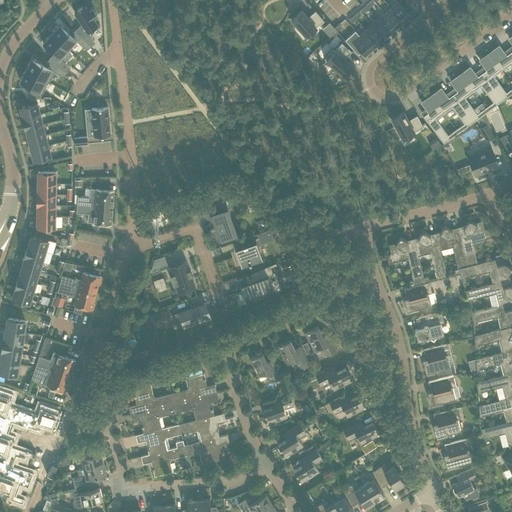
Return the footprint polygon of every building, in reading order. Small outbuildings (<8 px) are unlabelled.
[(397,2),(390,7),(402,21),(409,15),(397,1),(397,2)] [(77,10),(74,12),(82,23),(76,28),(84,38),(89,34),(100,27),(93,17),(97,15),(92,8),(89,10),(85,4),(82,6),(77,9),(77,10)] [(390,7),(384,13),(396,26),(402,21),(390,7)] [(296,14),(290,19),(295,26),(297,24),(306,35),(324,20),(315,10),(309,15),(310,15),(308,17),(301,10),(296,14)] [(384,13),(378,18),(390,32),(396,26),(384,13)] [(378,18),(372,24),(383,37),(390,32),(378,18)] [(60,24),(51,33),(70,51),(70,50),(78,42),(79,43),(84,38),(76,28),(70,34),(60,24)] [(372,24),(365,29),(377,43),(383,37),(372,24)] [(365,29),(359,35),(371,48),(377,43),(365,29)] [(51,33),(43,43),(53,52),(48,58),(59,66),(63,60),(62,60),(70,51),(51,33)] [(353,40),(352,41),(364,54),(366,52),(371,48),(359,35),(353,40)] [(341,42),(326,59),(336,69),(335,70),(341,75),(342,74),(343,75),(347,70),(352,65),(344,58),(346,56),(351,51),(341,42)] [(499,45),(489,52),(502,69),(510,63),(511,66),(511,53),(510,51),(506,54),(499,45)] [(489,52),(480,59),(484,65),(486,68),(481,72),(502,100),(508,95),(506,92),(494,75),(502,69),(489,52)] [(32,58),(26,69),(49,82),(55,71),(59,66),(48,58),(44,65),(32,58)] [(470,66),(460,73),(473,91),(481,85),(493,101),(495,105),(502,100),(481,72),(476,76),(470,66)] [(26,69),(20,80),(32,87),(27,95),(41,94),(48,82),(49,82),(26,69)] [(460,73),(451,81),(455,86),(457,90),(452,93),(473,121),(479,116),(477,113),(465,96),(473,91),(460,73)] [(441,88),(431,95),(444,112),(452,106),(464,123),(466,126),(473,121),(452,93),(447,97),(441,88)] [(431,95),(421,102),(426,108),(428,111),(423,115),(443,143),(450,138),(448,134),(436,118),(444,112),(431,95)] [(493,101),(485,107),(487,111),(495,105),(493,101)] [(22,118),(39,113),(37,102),(20,107),(22,117),(22,118)] [(72,107),(72,127),(83,127),(82,107),(72,107)] [(92,117),(85,118),(87,136),(110,134),(107,107),(91,108),(92,117)] [(485,107),(477,113),(479,116),(481,115),(485,112),(487,111),(485,107)] [(392,119),(391,119),(394,126),(396,125),(403,138),(423,126),(417,115),(410,118),(410,119),(408,120),(403,111),(397,115),(392,118),(392,119)] [(485,112),(481,115),(485,122),(488,127),(490,126),(485,112)] [(39,113),(22,118),(24,128),(42,124),(39,113)] [(481,115),(476,119),(480,126),(485,122),(481,115)] [(480,126),(478,126),(486,140),(493,135),(488,127),(485,122),(480,126)] [(464,123),(456,128),(458,132),(466,126),(464,123)] [(45,134),(42,124),(24,128),(25,129),(28,139),(45,134)] [(456,128),(448,134),(450,138),(458,132),(456,128)] [(45,134),(28,139),(30,149),(48,145),(45,134)] [(87,136),(74,137),(74,145),(87,144),(87,136)] [(435,138),(428,143),(433,149),(440,144),(435,138)] [(48,145),(30,149),(33,160),(50,156),(48,145)] [(498,165),(494,155),(491,148),(478,154),(479,155),(469,159),(475,176),(486,171),(485,170),(498,165)] [(38,171),(37,182),(55,183),(55,172),(38,171)] [(36,193),(55,194),(55,183),(37,182),(37,193),(36,193)] [(77,196),(77,204),(112,207),(113,190),(85,188),(84,196),(77,196)] [(36,193),(36,204),(55,204),(55,194),(36,193)] [(55,204),(36,204),(36,205),(37,205),(37,215),(54,215),(55,204)] [(110,223),(112,207),(77,204),(76,212),(88,213),(87,221),(110,223)] [(225,210),(210,215),(214,228),(217,227),(218,230),(216,231),(219,240),(218,240),(219,240),(235,235),(235,234),(234,234),(225,210)] [(159,224),(159,222),(157,214),(151,216),(154,226),(159,224)] [(54,215),(37,215),(37,226),(54,227),(54,215)] [(464,226),(458,228),(468,266),(477,263),(472,242),(491,237),(489,232),(484,228),(482,221),(478,222),(478,223),(476,224),(468,219),(464,226)] [(468,266),(458,228),(452,230),(444,225),(440,233),(435,234),(439,250),(440,250),(452,247),(458,268),(459,268),(468,266)] [(274,238),(271,229),(258,234),(261,243),(274,238)] [(439,250),(435,234),(429,235),(422,231),(418,238),(413,239),(417,255),(418,255),(430,252),(437,279),(447,276),(440,250),(439,250)] [(27,245),(45,251),(48,240),(31,235),(28,245),(27,245)] [(417,255),(413,239),(407,241),(400,237),(395,244),(393,245),(392,243),(389,244),(391,252),(387,257),(389,263),(408,258),(413,280),(409,281),(410,286),(425,282),(423,277),(418,255),(417,255)] [(255,241),(235,248),(237,254),(240,261),(247,259),(249,264),(251,264),(250,262),(262,258),(255,241)] [(27,245),(24,256),(41,261),(45,251),(27,245)] [(41,261),(24,256),(21,266),(38,271),(41,261)] [(468,266),(459,268),(460,273),(462,277),(463,284),(466,283),(465,277),(490,271),(493,283),(465,290),(492,283),(510,279),(510,277),(508,277),(508,275),(511,267),(505,263),(503,257),(505,257),(504,256),(501,257),(496,258),(477,263),(468,266)] [(289,257),(279,260),(282,266),(291,263),(289,257)] [(62,268),(71,270),(72,263),(64,261),(62,268)] [(185,261),(169,266),(172,274),(169,275),(169,276),(170,275),(174,284),(173,285),(175,284),(178,292),(194,286),(190,276),(192,275),(191,275),(189,270),(190,270),(190,269),(188,270),(185,261)] [(152,265),(151,269),(152,273),(159,270),(159,269),(157,263),(152,265)] [(250,281),(240,285),(242,291),(246,300),(249,299),(255,297),(260,295),(259,294),(263,293),(263,292),(272,289),(269,281),(270,281),(269,281),(275,279),(270,264),(247,274),(250,281)] [(18,276),(35,282),(38,271),(21,266),(18,276)] [(62,275),(59,283),(95,292),(99,277),(83,272),(80,280),(62,275)] [(18,276),(15,287),(32,292),(35,282),(18,276)] [(492,283),(465,290),(468,302),(471,302),(470,299),(487,295),(495,293),(498,305),(490,307),(471,312),(499,305),(511,301),(511,286),(510,285),(509,279),(510,279),(492,283)] [(425,282),(410,286),(404,288),(406,295),(407,294),(408,298),(404,299),(407,313),(418,311),(417,307),(431,304),(428,293),(432,292),(429,281),(425,282)] [(59,283),(57,291),(58,291),(76,296),(74,304),(91,308),(95,292),(59,283)] [(32,292),(15,287),(14,287),(15,287),(12,298),(29,303),(32,292)] [(511,301),(499,305),(471,312),(474,322),(474,325),(477,324),(476,322),(497,316),(501,328),(474,335),(511,325),(511,306),(511,303),(511,302),(511,301)] [(205,302),(178,311),(183,326),(210,316),(205,302)] [(168,308),(151,315),(156,326),(161,323),(173,319),(171,314),(168,308)] [(427,315),(425,315),(415,318),(417,325),(418,324),(419,328),(414,329),(417,340),(428,337),(433,340),(436,335),(443,334),(440,323),(444,322),(441,311),(432,313),(427,315)] [(7,318),(6,329),(23,332),(25,320),(7,318)] [(511,325),(474,335),(475,348),(478,348),(478,345),(499,339),(502,352),(476,358),(502,352),(511,349),(511,325)] [(307,331),(305,332),(314,351),(321,347),(325,356),(337,351),(329,335),(323,338),(318,326),(309,330),(309,329),(307,330),(307,331)] [(3,339),(21,342),(23,332),(6,329),(4,339),(3,339)] [(3,339),(1,350),(20,353),(21,342),(3,339)] [(279,344),(277,345),(281,354),(286,364),(293,360),(297,369),(309,364),(306,358),(301,348),(295,351),(294,348),(290,339),(281,343),(281,342),(279,343),(279,344)] [(306,342),(302,344),(306,353),(311,351),(306,342)] [(448,343),(432,347),(423,349),(424,356),(426,356),(427,359),(422,360),(426,375),(437,372),(436,369),(441,367),(443,375),(455,372),(453,364),(449,365),(447,355),(450,354),(448,343)] [(511,349),(502,352),(476,358),(476,361),(476,369),(476,371),(480,371),(479,368),(500,363),(503,375),(477,381),(477,382),(511,373),(511,349)] [(2,351),(0,361),(18,364),(20,353),(1,350),(2,351)] [(39,356),(36,364),(69,375),(75,360),(53,352),(50,360),(39,356)] [(251,357),(249,358),(258,377),(264,374),(268,383),(279,378),(281,377),(278,371),(274,362),(268,364),(266,361),(262,352),(254,356),(253,355),(251,356),(251,357)] [(18,364),(0,361),(0,362),(0,372),(16,375),(18,364)] [(69,375),(36,364),(33,371),(45,375),(42,383),(60,389),(64,391),(69,375)] [(165,372),(171,376),(175,368),(169,365),(165,372)] [(186,389),(171,393),(173,402),(217,392),(215,384),(204,387),(202,386),(205,381),(203,372),(202,372),(201,365),(186,368),(188,376),(189,384),(186,389)] [(155,369),(157,375),(165,373),(163,366),(155,369)] [(322,372),(315,375),(317,377),(321,386),(330,382),(333,389),(343,384),(352,380),(351,378),(350,375),(350,376),(345,367),(337,372),(333,373),(330,368),(322,372)] [(511,373),(477,382),(478,395),(481,394),(480,391),(502,386),(505,398),(478,405),(505,398),(511,396),(511,373)] [(453,375),(437,379),(428,381),(430,388),(431,388),(432,391),(428,393),(431,407),(442,404),(441,401),(455,397),(452,387),(456,386),(453,375)] [(139,403),(128,406),(130,413),(173,402),(171,393),(156,397),(150,393),(148,386),(150,383),(149,377),(135,383),(137,388),(132,390),(135,398),(140,402),(139,403)] [(280,386),(277,392),(278,393),(283,395),(286,389),(280,386)] [(0,408),(20,415),(23,409),(9,404),(13,394),(13,393),(0,388),(0,408)] [(217,392),(173,402),(176,412),(191,408),(196,411),(198,418),(214,414),(212,406),(206,403),(207,401),(208,402),(218,399),(217,392)] [(272,407),(263,410),(266,419),(265,419),(266,421),(267,421),(267,423),(277,420),(287,416),(284,409),(293,406),(289,394),(283,396),(273,399),(276,405),(272,407)] [(335,399),(329,402),(335,414),(343,409),(347,416),(356,412),(365,407),(364,405),(365,405),(364,402),(363,403),(359,394),(350,399),(347,401),(344,395),(335,399)] [(511,396),(505,398),(478,405),(479,418),(483,417),(482,414),(503,409),(506,421),(480,428),(511,420),(511,396)] [(23,409),(20,415),(35,421),(32,428),(33,429),(34,429),(38,430),(41,423),(52,427),(55,417),(54,416),(55,413),(56,414),(57,409),(58,409),(40,402),(40,403),(36,413),(23,409)] [(176,412),(173,402),(130,413),(132,421),(142,418),(143,417),(144,418),(141,424),(143,432),(159,428),(157,421),(160,416),(176,412)] [(323,405),(315,409),(315,410),(317,413),(325,409),(323,405)] [(458,407),(443,411),(433,413),(435,420),(436,420),(437,423),(433,425),(436,439),(447,436),(446,433),(447,433),(453,431),(460,429),(457,419),(461,418),(458,407)] [(0,430),(8,433),(8,432),(11,422),(27,427),(27,426),(32,428),(35,421),(20,415),(0,408),(0,430)] [(214,414),(198,418),(179,423),(181,433),(196,430),(198,441),(219,436),(217,428),(212,424),(213,423),(224,420),(222,413),(214,414)] [(511,420),(480,428),(481,434),(483,440),(486,440),(486,437),(498,434),(505,433),(508,445),(511,444),(511,420)] [(349,426),(343,429),(348,440),(357,436),(360,443),(370,438),(379,434),(378,432),(379,432),(377,429),(377,430),(373,421),(364,426),(361,427),(358,422),(349,426)] [(181,433),(179,423),(159,428),(143,432),(135,434),(137,442),(148,439),(148,438),(150,440),(146,445),(148,454),(170,448),(167,437),(181,433)] [(286,439),(277,444),(282,452),(282,453),(283,455),(284,454),(285,456),(293,451),(303,445),(298,439),(307,433),(300,423),(294,426),(286,432),(289,437),(286,439)] [(0,449),(16,455),(16,456),(24,459),(25,458),(27,451),(26,451),(11,446),(15,435),(8,432),(8,433),(0,430),(0,449)] [(227,434),(219,436),(198,441),(184,445),(186,455),(189,454),(202,451),(207,454),(209,462),(225,458),(223,449),(217,446),(218,444),(219,444),(229,442),(227,434)] [(469,438),(454,442),(444,444),(446,451),(447,451),(448,454),(444,455),(447,470),(458,467),(457,463),(471,460),(468,450),(472,449),(469,438)] [(333,447),(329,442),(324,445),(328,450),(333,447)] [(177,447),(170,448),(148,454),(140,456),(142,463),(153,461),(153,460),(155,461),(152,467),(154,476),(170,472),(168,464),(171,458),(184,455),(186,455),(184,445),(177,447)] [(83,468),(103,463),(101,452),(90,454),(88,448),(73,452),(76,463),(82,462),(83,468)] [(302,465),(293,470),(298,478),(299,480),(300,480),(301,482),(309,477),(318,471),(314,464),(322,459),(316,448),(313,450),(307,454),(302,457),(301,457),(305,463),(302,465)] [(0,469),(2,470),(30,480),(33,472),(12,465),(16,456),(16,455),(0,449),(0,469)] [(302,449),(298,451),(301,457),(302,457),(307,454),(304,450),(302,449)] [(511,452),(502,457),(508,469),(509,468),(511,473),(511,452)] [(103,463),(83,468),(85,474),(79,475),(82,486),(91,484),(97,482),(95,476),(106,474),(103,463)] [(385,464),(376,469),(375,470),(383,483),(388,480),(394,489),(404,483),(393,465),(388,469),(385,464)] [(483,469),(481,464),(474,468),(476,472),(483,469)] [(471,467),(464,471),(455,475),(458,481),(451,484),(453,487),(452,487),(453,490),(454,491),(455,493),(456,493),(457,496),(463,494),(465,499),(471,496),(473,497),(477,495),(477,493),(476,489),(473,489),(468,478),(475,475),(471,467)] [(0,489),(8,492),(6,497),(5,497),(5,498),(22,504),(24,498),(23,498),(15,495),(19,484),(27,487),(28,487),(30,480),(2,470),(2,471),(0,477),(1,477),(0,479),(0,489)] [(369,481),(363,484),(374,502),(384,496),(378,486),(383,483),(375,470),(366,475),(369,481)] [(374,502),(363,484),(358,487),(355,482),(346,488),(354,501),(359,498),(365,508),(374,502)] [(82,486),(75,488),(70,489),(72,498),(74,497),(74,499),(73,501),(74,506),(76,507),(81,506),(82,504),(102,499),(99,488),(93,489),(91,484),(82,486)] [(339,499),(334,502),(339,511),(353,511),(348,504),(354,501),(346,488),(336,494),(339,499)] [(44,495),(43,498),(47,500),(52,502),(57,501),(55,492),(44,495)] [(253,494),(240,502),(238,503),(243,511),(256,511),(272,503),(265,493),(256,499),(253,494)] [(188,511),(184,511),(199,511),(198,499),(187,500),(188,511)] [(198,499),(199,511),(216,511),(216,509),(210,510),(209,499),(198,499)] [(325,500),(324,501),(316,506),(319,511),(339,511),(334,502),(329,505),(325,500)] [(468,507),(469,511),(484,511),(483,510),(488,508),(485,500),(468,507)] [(277,511),(272,503),(256,511),(277,511)]
